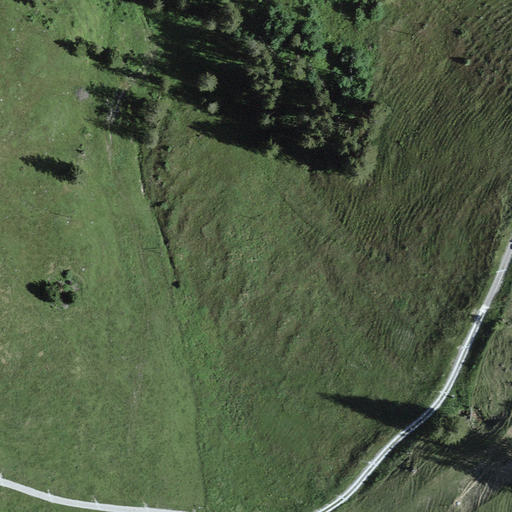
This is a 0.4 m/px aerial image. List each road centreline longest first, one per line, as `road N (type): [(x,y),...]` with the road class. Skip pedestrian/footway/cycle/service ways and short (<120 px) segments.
road 1 (track): [(511,237),(432,410),(319,511)]
road 2 (track): [(148,511),(51,500),(0,482)]
